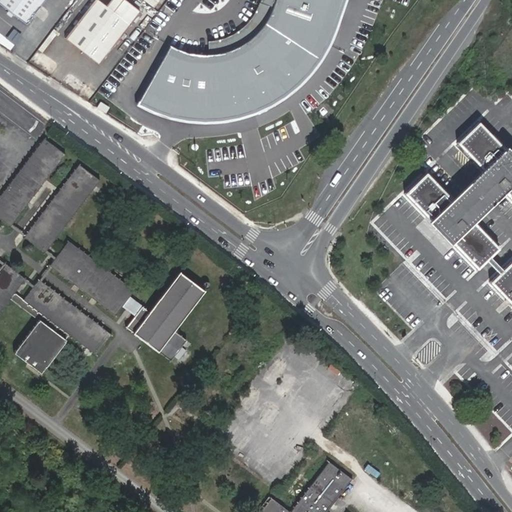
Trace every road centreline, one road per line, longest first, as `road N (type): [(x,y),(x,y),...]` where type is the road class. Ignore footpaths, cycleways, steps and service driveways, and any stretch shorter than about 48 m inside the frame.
road 1 (motorway): [(294,265),(330,228),(487,0)]
road 2 (secondary): [(294,265),(82,111),(25,84)]
road 3 (secondary): [(25,84),(281,283)]
road 4 (secondary): [(511,501),(396,359),(294,265)]
road 5 (motorway): [(468,0),(314,217),(294,265)]
road 6 (secondary): [(281,283),(404,398),(497,511)]
